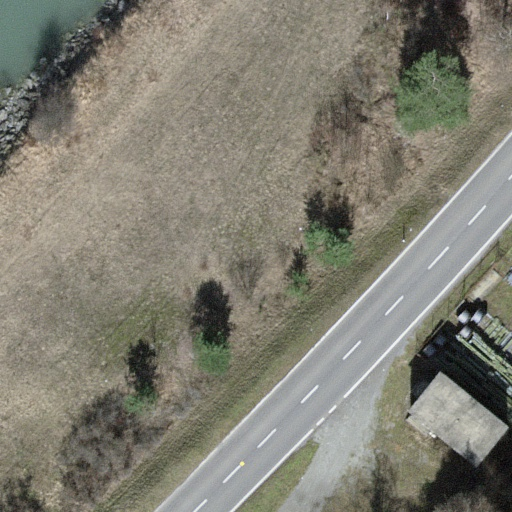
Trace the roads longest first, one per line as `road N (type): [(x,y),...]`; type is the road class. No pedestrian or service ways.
road 1 (tertiary): [(511,175),(196,511)]
road 2 (track): [(294,511),(349,429),(350,396),(339,368)]
